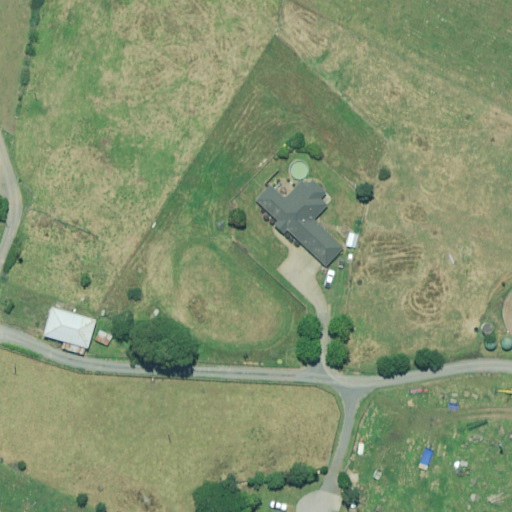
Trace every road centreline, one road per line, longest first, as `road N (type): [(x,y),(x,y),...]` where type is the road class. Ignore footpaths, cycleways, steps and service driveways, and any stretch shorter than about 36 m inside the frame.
road 1 (unclassified): [(354,373),(304,511)]
road 2 (unclassified): [(315,373),(311,291),(282,254)]
